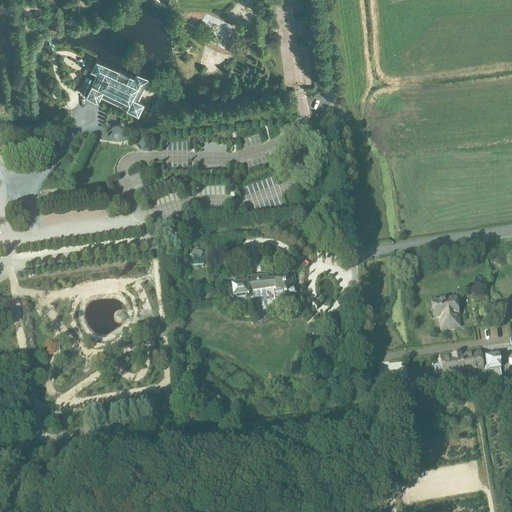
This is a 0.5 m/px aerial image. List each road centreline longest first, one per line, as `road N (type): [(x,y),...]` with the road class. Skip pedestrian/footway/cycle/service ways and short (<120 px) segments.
road 1 (unclassified): [(322,0),(390,511)]
road 2 (unknown): [(0,197),(5,232),(251,198),(297,171),(299,102)]
road 3 (unknown): [(0,140),(299,102)]
road 4 (track): [(373,405),(474,395),(492,511)]
